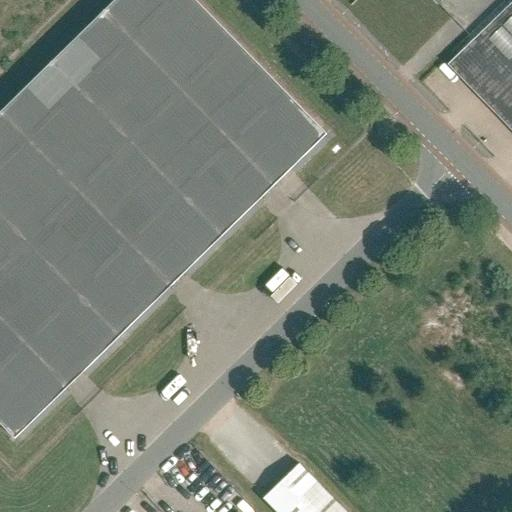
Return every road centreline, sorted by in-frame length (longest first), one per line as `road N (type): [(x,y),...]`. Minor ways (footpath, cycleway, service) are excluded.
road 1 (unclassified): [(100,511),(455,154)]
road 2 (unclassified): [(455,154),(304,0)]
